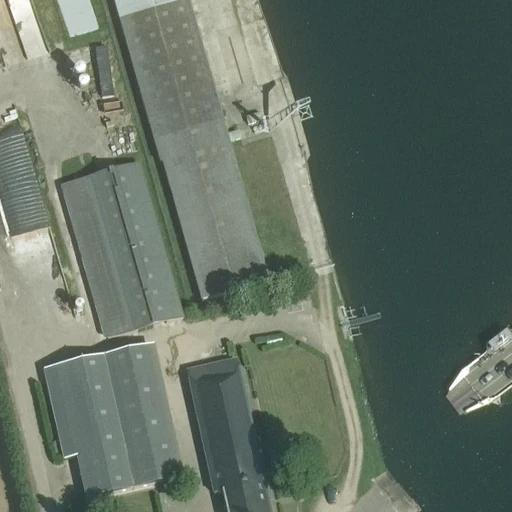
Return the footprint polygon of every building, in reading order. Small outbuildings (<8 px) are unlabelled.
[(6,0),(11,11),(32,4),(31,0),(6,0)] [(100,0),(87,0),(97,39),(110,36),(100,0)] [(117,0),(204,302),(262,286),(180,0),(117,0)] [(57,190),(101,344),(183,321),(139,168),(81,183),(57,190)] [(58,253),(16,263),(32,331),(75,321),(58,253)] [(79,459),(87,496),(179,475),(151,349),(45,373),(65,462),(79,459)] [(270,511),(237,362),(187,373),(214,496),(223,494),(226,511),(270,511)]
